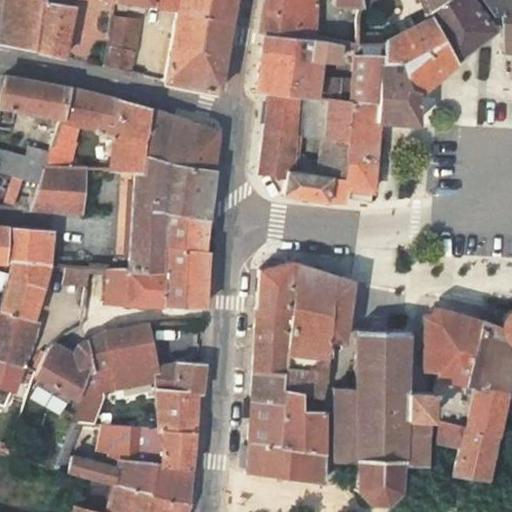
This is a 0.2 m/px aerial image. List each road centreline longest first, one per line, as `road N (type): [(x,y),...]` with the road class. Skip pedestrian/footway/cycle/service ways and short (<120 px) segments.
road 1 (residential): [(230,221),(363,229),(428,216),(511,176)]
road 2 (residential): [(232,107),(0,60)]
road 3 (residential): [(201,511),(212,477),(224,317)]
road 4 (residential): [(224,317),(92,315)]
